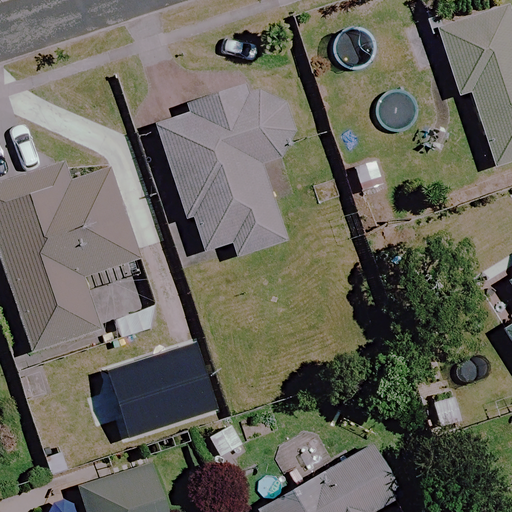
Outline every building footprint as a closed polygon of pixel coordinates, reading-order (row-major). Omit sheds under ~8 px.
[(511,26),(507,9),(435,31),(457,100),(468,97),(491,171),(511,164),(511,26)] [(319,142),(297,80),(152,130),(196,258),(228,246),(233,263),(286,244),(258,163),(319,142)] [(137,262),(101,153),(0,186),(0,270),(29,356),(97,333),(79,281),(137,262)] [(511,279),(506,283),(511,293),(511,326),(501,333),(511,350),(511,279)] [(207,412),(192,361),(110,385),(125,436),(207,412)] [(372,511),(400,497),(373,449),(260,511),(372,511)] [(187,511),(172,460),(48,498),(52,511),(187,511)]
